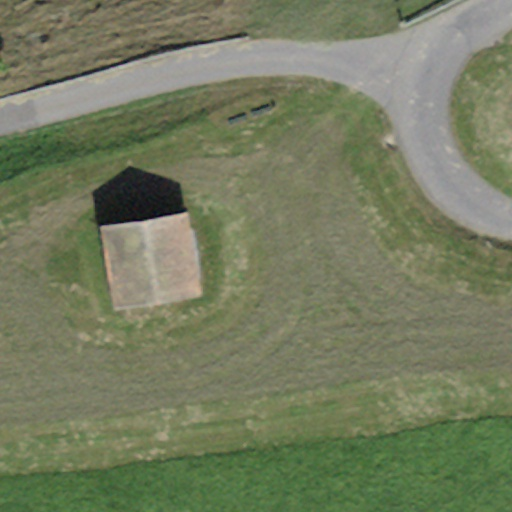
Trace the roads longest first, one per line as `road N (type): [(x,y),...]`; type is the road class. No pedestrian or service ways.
road 1 (track): [(430,84),(285,54),(166,68),(0,120)]
road 2 (residential): [(511,8),(439,44),(418,138),(488,224),(511,228)]
